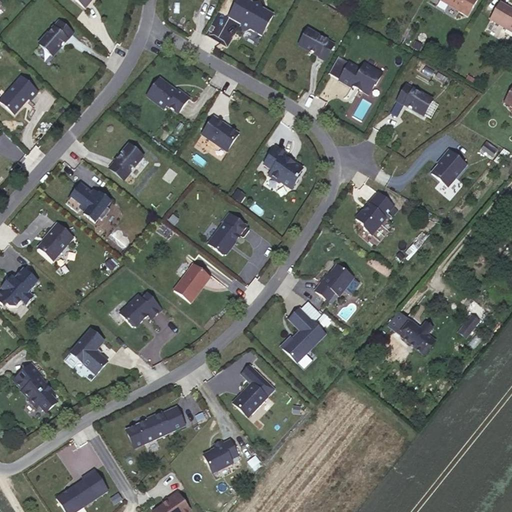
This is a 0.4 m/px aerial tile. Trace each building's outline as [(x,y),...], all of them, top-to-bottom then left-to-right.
[(253,5),(243,0),(239,0),(230,16),(242,23),(244,30),(251,28),(263,35),(274,14),(263,8),(261,1),(254,3),(253,5)] [(441,0),(440,1),(448,6),(448,5),(459,11),(458,12),(468,17),(477,0),(441,0)] [(511,32),(511,10),(500,3),(490,20),(511,32)] [(61,19),(41,43),(54,54),(74,30),(61,19)] [(334,45),(308,30),(299,45),(326,60),(334,45)] [(421,46),(415,43),(412,48),(418,52),(421,46)] [(361,71),(349,64),(339,81),(351,88),(353,85),(360,90),(359,91),(368,96),(374,86),(375,86),(382,75),(364,65),(361,71)] [(22,76),(1,101),(15,114),(24,104),(24,102),(26,99),(27,100),(29,98),(31,99),(38,91),(22,76)] [(179,89),(178,91),(161,78),(149,94),(150,97),(165,109),(168,105),(179,113),(190,98),(179,89)] [(433,102),(405,86),(397,101),(424,117),(433,102)] [(511,88),(503,104),(511,109),(511,88)] [(214,116),(202,134),(227,151),(239,133),(214,116)] [(498,150),(487,142),(482,149),(493,157),(498,150)] [(130,145),(111,169),(124,179),(143,155),(130,145)] [(289,155),(276,147),(264,164),(272,170),(269,175),(279,182),(280,181),(291,188),(298,179),(298,178),(298,177),(297,176),(303,168),(294,162),(292,162),(289,160),(290,159),(287,157),(289,155)] [(448,188),(467,166),(449,151),(443,158),(444,160),(432,174),(448,188)] [(92,193),(81,184),(66,204),(77,212),(80,208),(85,212),(84,214),(95,223),(99,218),(102,220),(106,215),(110,209),(107,207),(111,202),(100,194),(99,195),(97,197),(92,193)] [(237,191),(233,197),(240,203),(245,196),(237,191)] [(378,193),(368,204),(370,205),(364,212),(362,211),(356,219),(363,226),(364,228),(371,235),(386,219),(384,217),(394,206),(378,193)] [(224,223),(208,244),(223,255),(226,254),(232,247),(231,246),(234,242),(235,243),(240,236),(242,238),(244,237),(250,230),(249,229),(230,213),(223,223),(224,223)] [(74,238),(58,224),(47,237),(48,238),(41,247),(40,250),(53,261),(74,238)] [(111,260),(107,265),(112,270),(117,265),(111,260)] [(210,277),(194,264),(174,290),(191,303),(210,277)] [(353,279),(337,266),(328,277),(325,275),(319,282),(321,284),(315,292),(328,302),(334,294),(338,297),(353,279)] [(38,282),(24,269),(15,279),(12,277),(0,290),(0,302),(3,305),(6,302),(11,307),(16,306),(21,301),(26,305),(34,296),(29,292),(38,282)] [(162,309),(148,294),(142,299),(139,296),(129,305),(130,306),(121,314),(132,327),(136,327),(143,321),(143,319),(145,317),(146,318),(149,315),(152,319),(162,309)] [(325,335),(299,310),(289,320),(300,332),(295,337),(296,338),(293,341),(290,338),(282,346),(282,349),(296,364),(325,335)] [(420,330),(399,313),(387,327),(421,355),(433,341),(426,336),(432,330),(425,324),(420,330)] [(467,339),(479,322),(472,317),(459,333),(467,339)] [(91,330),(71,354),(96,376),(108,362),(96,352),(104,342),(91,330)] [(41,375),(32,364),(14,380),(23,390),(22,391),(30,400),(29,401),(35,407),(36,406),(37,408),(40,405),(46,412),(57,402),(51,395),(53,392),(45,383),(44,384),(38,377),(41,375)] [(252,383),(232,403),(247,418),(268,397),(252,383)] [(185,426),(177,408),(163,414),(162,413),(153,417),(154,418),(136,426),(145,445),(185,426)] [(215,450),(203,456),(212,474),(232,464),(230,460),(237,457),(230,441),(223,445),(221,442),(213,446),(215,450)] [(83,480),(56,498),(65,511),(76,511),(108,491),(94,470),(82,478),(83,480)] [(189,511),(190,511),(177,493),(168,499),(169,501),(152,511),(189,511)] [(118,494),(110,500),(114,505),(122,500),(118,494)]
